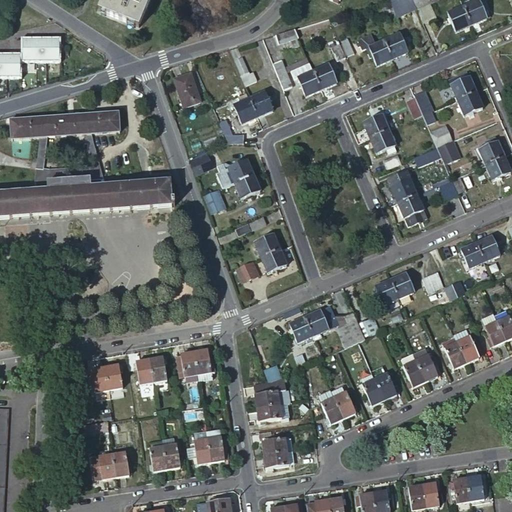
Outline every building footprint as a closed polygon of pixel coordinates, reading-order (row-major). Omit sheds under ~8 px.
[(139,29),(151,0),(104,0),(99,12),(139,29)] [(418,11),(413,0),(394,0),(392,1),(399,18),(418,11)] [(429,0),(413,0),(418,11),(419,12),(432,7),(429,0)] [(479,2),(464,9),(472,28),(487,21),(479,2)] [(472,28),(464,9),(448,16),(457,34),(472,28)] [(295,30),(276,36),(279,45),(298,37),(295,30)] [(377,68),(393,61),(385,43),(379,45),(375,36),(361,42),(365,51),(367,51),(369,49),(373,57),(377,68)] [(385,43),(393,61),(409,55),(401,36),(385,43)] [(298,37),(279,45),(282,52),(301,44),(298,37)] [(354,54),(348,39),(342,42),(348,57),(354,54)] [(63,64),(62,40),(22,41),(23,57),(0,57),(0,81),(24,81),(23,65),(63,64)] [(337,63),(347,59),(340,45),(331,49),(337,63)] [(248,73),(242,59),(236,62),(242,76),(248,73)] [(290,67),(292,72),(310,65),(308,59),(290,67)] [(282,62),(273,65),(276,73),(285,70),(282,62)] [(306,98),(322,91),(314,73),(310,65),(292,72),(296,80),(299,79),(306,98)] [(314,73),(322,91),(337,85),(329,66),(314,73)] [(276,73),(284,91),(292,87),(285,70),(276,73)] [(256,83),(253,74),(243,79),(246,87),(256,83)] [(201,104),(190,75),(173,81),(184,110),(201,104)] [(450,87),(469,79),(468,75),(449,83),(450,87)] [(457,102),(476,94),(469,79),(450,87),(457,102)] [(250,100),(258,119),(274,112),(266,93),(250,100)] [(422,94),(414,97),(415,100),(423,117),(430,114),(426,104),(422,94)] [(483,110),(476,94),(457,102),(464,118),(483,110)] [(250,100),(247,95),(239,98),(242,104),(234,107),(242,126),(258,119),(250,100)] [(423,117),(415,100),(408,103),(416,120),(423,117)] [(430,114),(423,117),(427,126),(435,123),(430,114)] [(0,220),(71,217),(173,210),(173,209),(175,209),(175,204),(172,204),(170,176),(103,180),(92,137),(120,135),(119,115),(11,121),(12,141),(40,140),(35,185),(0,186),(0,220)] [(363,125),(370,140),(389,132),(382,117),(363,125)] [(226,121),(219,124),(228,145),(244,145),(244,136),(233,136),(226,121)] [(430,134),(436,148),(452,141),(446,127),(430,134)] [(389,132),(370,140),(377,155),(388,150),(391,156),(398,153),(389,132)] [(485,167),(504,159),(495,140),(485,144),(486,145),(487,148),(482,150),(478,152),(485,167)] [(459,158),(453,144),(441,149),(447,163),(459,158)] [(441,159),(437,149),(430,153),(434,162),(441,159)] [(434,162),(430,153),(414,160),(418,170),(434,162)] [(207,156),(189,163),(194,178),(212,171),(207,156)] [(383,163),(387,171),(401,165),(398,157),(383,163)] [(510,175),(504,159),(485,167),(492,183),(510,175)] [(234,185),(254,177),(248,162),(228,169),(234,185)] [(388,183),(398,205),(417,197),(407,175),(388,183)] [(259,193),(254,177),(234,185),(240,201),(259,193)] [(466,192),(460,180),(452,183),(458,196),(466,192)] [(446,201),(457,196),(451,182),(439,187),(446,201)] [(219,192),(210,195),(217,213),(225,210),(219,192)] [(217,213),(210,195),(203,198),(210,216),(217,213)] [(427,221),(417,197),(398,205),(405,221),(408,229),(427,221)] [(263,219),(250,224),(253,232),(266,227),(263,219)] [(248,227),(235,232),(238,239),(251,233),(248,227)] [(262,260),(281,252),(275,236),(256,243),(262,260)] [(477,246),(485,265),(501,258),(493,239),(477,246)] [(469,272),(485,265),(477,246),(461,253),(469,272)] [(287,267),(281,252),(262,260),(268,275),(287,267)] [(251,264),(235,271),(241,284),(256,278),(251,264)] [(429,293),(443,287),(438,275),(424,282),(429,293)] [(392,283),(400,301),(416,295),(408,276),(392,283)] [(384,308),(400,301),(392,283),(376,290),(384,308)] [(452,303),(466,296),(461,284),(447,290),(452,303)] [(444,289),(443,287),(429,293),(430,296),(444,289)] [(331,309),(306,320),(314,339),(330,332),(337,329),(339,327),(331,309)] [(505,344),(511,340),(511,325),(506,312),(494,318),(497,325),(505,344)] [(348,325),(340,329),(349,349),(366,342),(354,314),(345,319),(348,325)] [(493,349),(505,344),(497,325),(494,318),(481,323),(489,340),(487,341),(489,346),(491,345),(493,349)] [(314,339),(306,320),(290,326),(298,346),(314,339)] [(373,320),(367,323),(372,334),(378,332),(373,320)] [(372,334),(367,323),(361,326),(366,337),(372,334)] [(455,340),(466,366),(478,361),(477,357),(480,356),(476,347),(473,348),(468,337),(471,336),(467,327),(452,333),(453,334),(455,340)] [(455,340),(453,334),(439,340),(442,346),(455,340)] [(453,371),(466,366),(455,340),(442,346),(446,355),(451,365),(453,371)] [(411,350),(413,357),(425,351),(423,345),(411,350)] [(413,357),(425,384),(438,379),(436,376),(435,373),(437,372),(435,368),(433,369),(425,351),(413,357)] [(207,352),(194,355),(197,377),(211,375),(208,356),(207,352)] [(197,377),(194,355),(180,357),(184,380),(197,377)] [(446,367),(451,365),(446,355),(441,357),(446,367)] [(412,390),(425,384),(413,357),(403,361),(405,368),(403,369),(412,390)] [(302,368),(298,359),(293,361),(297,370),(302,368)] [(163,360),(150,363),(153,385),(167,383),(163,360)] [(153,385),(150,363),(136,365),(139,388),(153,385)] [(118,368),(104,371),(108,394),(122,391),(118,368)] [(108,394),(104,371),(91,373),(91,374),(92,378),(95,396),(108,394)] [(265,374),(269,385),(278,381),(274,371),(265,374)] [(197,377),(199,384),(212,382),(211,375),(197,377)] [(371,409),(383,403),(374,382),(372,376),(360,381),(363,387),(361,388),(371,409)] [(374,382),(383,403),(396,397),(399,396),(397,390),(394,391),(387,376),(374,382)] [(278,381),(269,385),(256,387),(258,397),(277,394),(278,396),(283,394),(281,380),(278,381)] [(333,400),(343,421),(355,416),(342,387),(330,393),(333,400)] [(277,394),(258,397),(254,397),(256,411),(279,408),(285,407),(283,394),(278,396),(277,394)] [(330,427),(343,421),(333,400),(320,406),(330,427)] [(285,407),(279,408),(282,421),(278,422),(278,426),(288,424),(285,407)] [(282,421),(279,408),(256,411),(258,425),(278,422),(282,421)] [(0,511),(3,511),(8,411),(0,410),(0,511)] [(108,433),(107,424),(83,428),(85,437),(108,433)] [(220,431),(206,434),(207,441),(221,439),(220,431)] [(206,434),(192,436),(193,443),(207,441),(206,434)] [(221,439),(207,441),(211,465),(225,463),(224,459),(227,459),(224,438),(221,439)] [(211,465),(207,441),(193,443),(195,453),(196,461),(193,461),(194,464),(197,464),(197,467),(211,465)] [(284,441),(261,445),(263,458),(286,455),(284,441)] [(163,449),(167,472),(180,470),(177,446),(163,449)] [(153,474),(167,472),(163,449),(150,451),(153,474)] [(195,453),(187,455),(188,462),(193,461),(196,461),(195,453)] [(112,457),(116,480),(129,478),(126,455),(112,457)] [(286,455),(263,458),(265,472),(288,469),(286,455)] [(103,482),(116,480),(112,457),(99,459),(101,468),(96,469),(98,479),(102,478),(103,482)] [(467,482),(470,504),(484,502),(481,480),(467,482)] [(457,506),(470,504),(467,482),(454,484),(457,506)] [(422,489),(425,511),(439,509),(436,487),(422,489)] [(411,511),(420,511),(425,511),(422,489),(409,491),(411,511)] [(389,511),(387,494),(373,496),(375,511),(389,511)] [(362,511),(375,511),(373,496),(360,498),(360,501),(357,502),(359,509),(362,509),(362,511)] [(206,505),(206,511),(230,511),(229,502),(225,502),(225,499),(220,499),(221,503),(206,505)] [(329,503),(330,511),(344,511),(342,501),(329,503)] [(330,511),(329,503),(315,506),(315,509),(307,511),(306,511),(330,511)]
